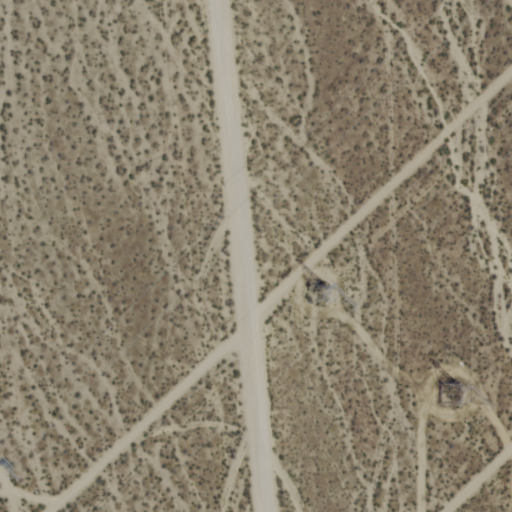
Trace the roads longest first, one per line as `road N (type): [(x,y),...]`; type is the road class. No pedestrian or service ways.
road 1 (track): [(511,74),(55,511)]
road 2 (residential): [(216,0),(265,511)]
